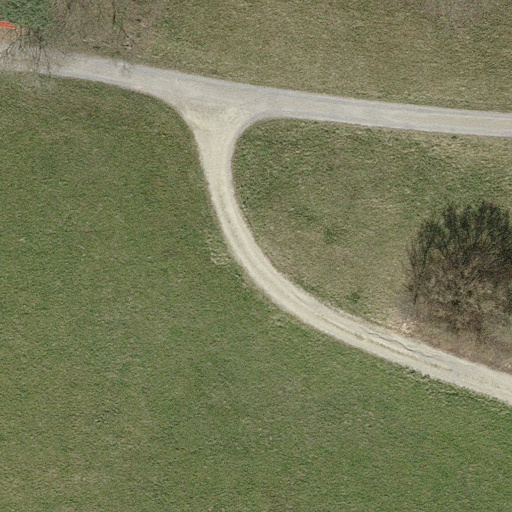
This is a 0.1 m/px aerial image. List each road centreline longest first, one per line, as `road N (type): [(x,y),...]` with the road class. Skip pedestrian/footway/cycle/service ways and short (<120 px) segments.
road 1 (track): [(511,388),(344,328),(277,282),(233,221),(217,148),(218,94)]
road 2 (track): [(511,126),(218,94)]
road 3 (track): [(218,94),(0,59)]
